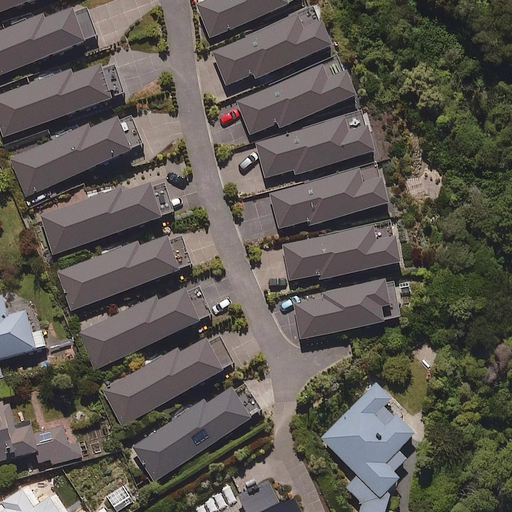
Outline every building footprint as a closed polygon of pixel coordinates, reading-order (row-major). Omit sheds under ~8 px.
[(0,0),(0,20),(61,0),(0,0)] [(280,0),(225,0),(302,223),(352,206),(280,0)] [(81,20),(79,14),(51,23),(49,19),(0,35),(0,80),(103,46),(93,16),(81,20)] [(131,106),(121,70),(75,83),(73,76),(0,95),(0,128),(3,140),(131,106)] [(150,156),(137,120),(96,135),(94,130),(13,159),(27,199),(150,156)] [(80,184),(33,203),(78,313),(125,294),(80,184)] [(367,308),(351,267),(321,278),(337,319),(367,308)] [(218,326),(203,288),(82,335),(97,373),(218,326)] [(12,322),(5,296),(0,297),(0,384),(6,383),(2,367),(50,353),(45,335),(36,337),(30,316),(12,322)] [(241,375),(224,338),(106,393),(123,430),(241,375)] [(392,511),(395,502),(411,488),(401,476),(412,465),(404,457),(420,440),(391,410),(397,404),(380,386),(322,442),(359,479),(348,490),(364,507),(363,511),(392,511)] [(194,416),(190,410),(175,419),(179,425),(136,450),(158,487),(269,420),(249,388),(213,409),(211,406),(194,416)] [(0,486),(60,470),(59,468),(85,460),(81,447),(72,450),(67,430),(39,438),(34,422),(17,427),(13,411),(0,415),(0,486)] [(286,511),(274,486),(242,501),(247,511),(286,511)] [(0,511),(67,511),(60,499),(36,511),(35,511),(26,495),(0,510),(0,511)] [(141,497),(117,508),(119,511),(141,511),(146,510),(141,497)]
